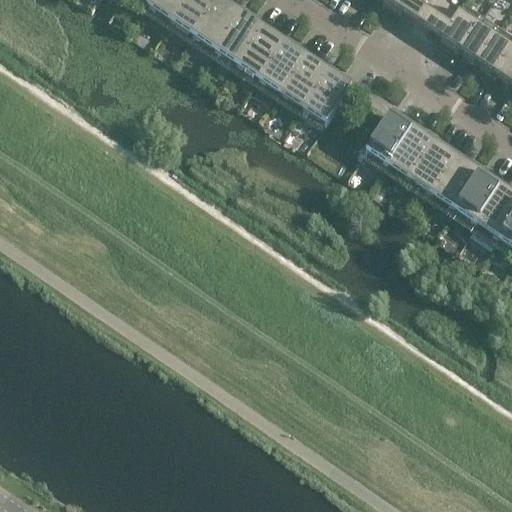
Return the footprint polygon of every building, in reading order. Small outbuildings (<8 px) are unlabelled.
[(127,0),(149,14),(158,0),(127,0)] [(171,29),(190,0),(158,0),(149,14),(171,29)] [(193,44),(218,5),(219,4),(218,3),(217,4),(210,0),(190,0),(171,29),(193,44)] [(381,8),(387,0),(371,0),(382,7),(381,8)] [(457,59),(480,24),(462,13),(449,32),(435,23),(409,6),(413,0),(387,0),(381,8),(382,9),(383,8),(388,11),(426,37),(458,58),(457,59)] [(215,58),(240,20),(241,18),(240,18),(239,19),(218,5),(193,44),(215,58)] [(237,73),(262,34),(263,33),(262,33),(261,34),(240,20),(215,58),(237,73)] [(475,70),(498,36),(480,24),(457,59),(458,59),(459,58),(475,69),(474,70),(475,70)] [(259,87),(284,49),(285,48),(284,47),(283,48),(262,34),(237,73),(259,87)] [(491,82),(511,50),(511,45),(498,36),(475,70),(475,71),(476,70),(492,80),(491,81),(491,82)] [(281,102),(306,64),(306,63),(307,62),(306,62),(305,63),(284,49),(259,87),(281,102)] [(508,93),(511,87),(511,50),(491,82),(492,82),(493,81),(509,92),(508,93)] [(303,117),(328,78),(329,77),(328,77),(327,78),(306,64),(281,102),(303,117)] [(325,132),(351,93),(350,93),(351,92),(350,91),(349,92),(328,78),(303,117),(325,132)] [(388,174),(414,135),(393,121),(393,120),(392,121),(391,120),(365,159),(388,174)] [(410,188),(435,150),(415,136),(415,135),(415,134),(414,135),(388,174),(410,188)] [(432,203),(457,164),(437,150),(437,149),(436,150),(435,150),(410,188),(432,203)] [(454,217),(479,179),(459,165),(459,164),(458,165),(457,164),(432,203),(454,217)] [(476,232),(501,194),(481,180),(481,179),(481,178),(480,179),(479,179),(454,217),(476,232)] [(498,247),(511,225),(511,200),(503,194),(503,193),(502,194),(501,194),(476,232),(498,247)] [(511,256),(511,225),(498,247),(511,256)]
